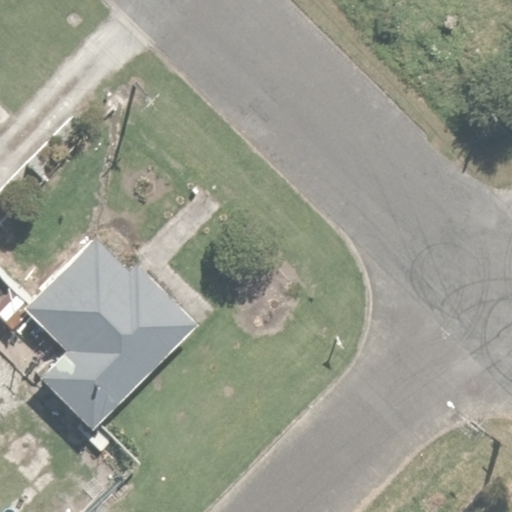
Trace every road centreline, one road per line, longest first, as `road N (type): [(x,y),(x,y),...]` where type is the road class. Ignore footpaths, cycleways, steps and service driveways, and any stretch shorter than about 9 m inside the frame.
road 1 (residential): [(213,0),(498,288)]
road 2 (residential): [(276,511),(498,288)]
